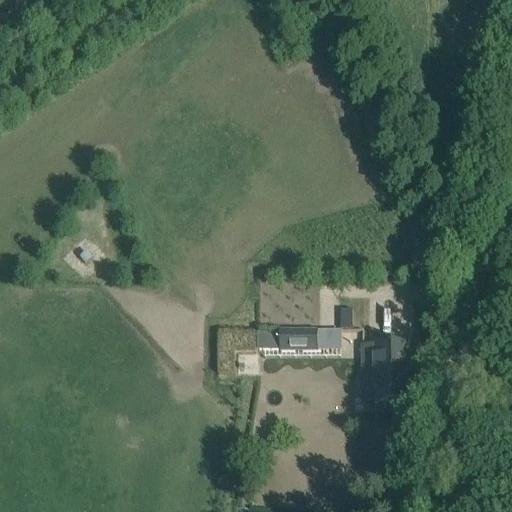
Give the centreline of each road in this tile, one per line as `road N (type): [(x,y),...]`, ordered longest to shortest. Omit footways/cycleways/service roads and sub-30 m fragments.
road 1 (unclassified): [(465,308),(511,98)]
road 2 (unclassified): [(440,511),(465,308)]
